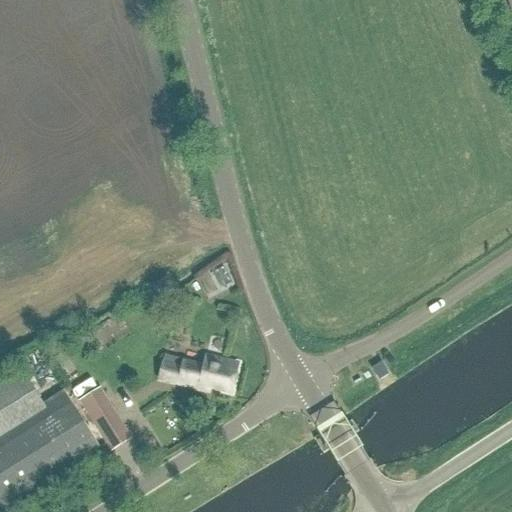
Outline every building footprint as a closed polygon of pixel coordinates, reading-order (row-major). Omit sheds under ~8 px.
[(172,291),(166,280),(151,288),(157,299),(172,291)] [(463,317),(438,333),(445,344),(470,329),(463,317)] [(405,358),(432,340),(426,331),(399,350),(405,358)] [(181,362),(182,360),(165,356),(159,379),(208,392),(209,388),(230,393),(237,366),(206,358),(203,367),(181,362)] [(388,374),(381,362),(371,368),(378,380),(388,374)] [(43,409),(23,377),(0,391),(0,511),(1,511),(100,450),(64,395),(43,409)] [(125,431),(99,391),(79,404),(105,444),(125,431)]
